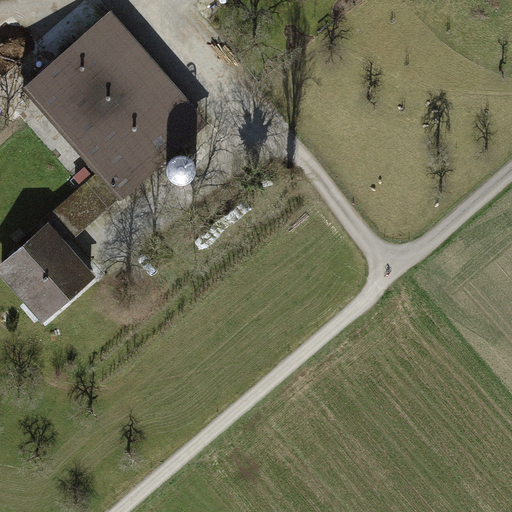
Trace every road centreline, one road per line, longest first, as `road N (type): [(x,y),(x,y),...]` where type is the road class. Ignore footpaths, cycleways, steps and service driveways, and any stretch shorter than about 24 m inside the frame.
road 1 (track): [(511,172),(118,511)]
road 2 (track): [(394,272),(273,116),(245,134),(131,0)]
road 3 (track): [(273,116),(181,0)]
